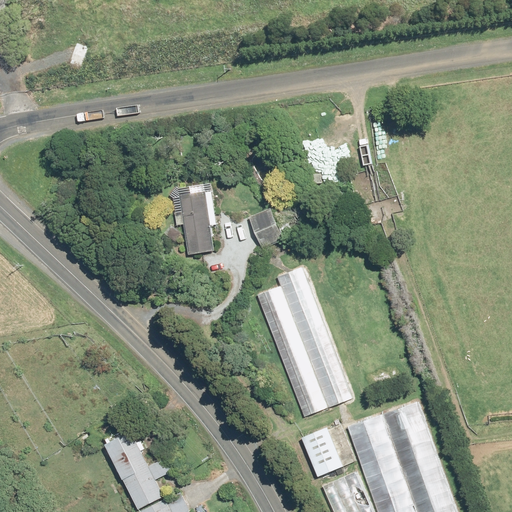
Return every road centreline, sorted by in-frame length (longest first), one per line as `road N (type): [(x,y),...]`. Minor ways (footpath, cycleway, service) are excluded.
road 1 (unclassified): [(0,129),(511,50)]
road 2 (tertiary): [(0,204),(211,410),(272,511)]
